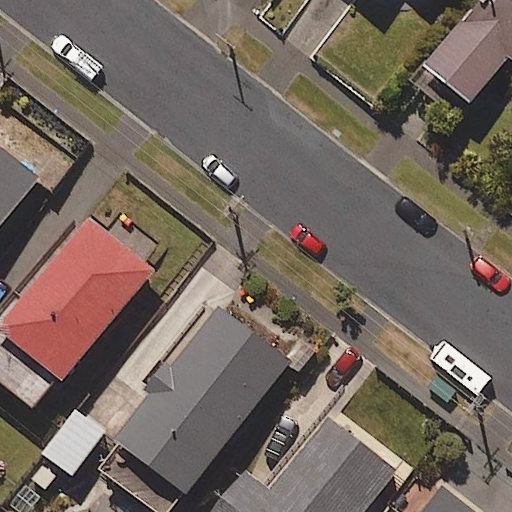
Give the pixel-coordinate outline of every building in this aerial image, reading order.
[(466,0),(370,0),(381,8),(387,0),(427,0),(429,1),(430,0),(453,0),(461,6),(466,0)] [(511,0),(494,0),(429,82),(477,120),(511,76),(511,0)] [(0,250),(46,188),(0,154),(0,250)] [(143,267),(89,226),(0,344),(0,349),(70,402),(162,280),(143,267)] [(195,511),(294,372),(211,314),(152,398),(161,404),(104,486),(141,511),(195,511)] [(111,442),(82,420),(48,465),(76,487),(111,442)] [(231,511),(378,511),(401,482),(358,450),(329,430),(275,504),(250,486),(231,511)] [(461,511),(449,502),(441,511),(461,511)]
